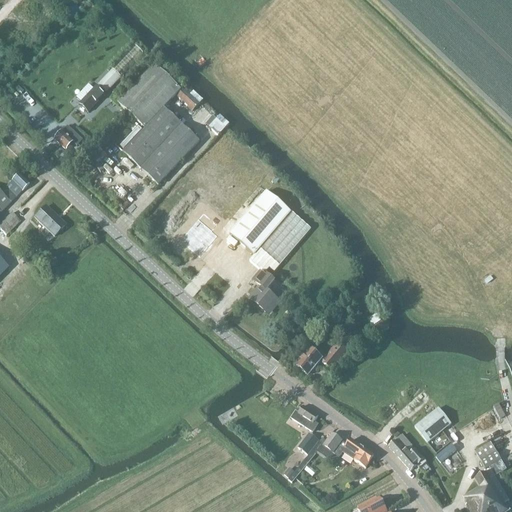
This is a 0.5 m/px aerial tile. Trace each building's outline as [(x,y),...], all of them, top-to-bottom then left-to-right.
[(83,0),(73,0),(73,1),(84,10),(89,4),(83,0)] [(45,4),(41,8),(51,17),(55,13),(45,4)] [(59,17),(51,24),(58,32),(66,25),(59,17)] [(8,32),(13,28),(7,20),(2,24),(8,32)] [(75,40),(80,35),(72,28),(67,34),(75,40)] [(111,28),(103,34),(110,43),(117,37),(111,28)] [(20,42),(25,38),(21,32),(16,35),(20,42)] [(28,49),(35,55),(39,51),(32,44),(28,49)] [(126,53),(124,59),(131,61),(133,56),(126,53)] [(51,72),(56,66),(47,58),(42,63),(51,72)] [(182,92),(181,91),(154,66),(118,105),(145,130),(165,110),(182,92)] [(5,73),(12,80),(16,76),(9,69),(5,73)] [(59,69),(54,73),(63,83),(68,78),(59,69)] [(121,79),(112,71),(98,86),(107,94),(121,79)] [(26,94),(30,90),(23,83),(19,88),(26,94)] [(88,113),(105,96),(96,87),(80,105),(88,113)] [(41,108),(45,101),(31,92),(30,94),(31,94),(27,100),(41,108)] [(199,143),(165,110),(145,130),(124,154),(158,186),(199,143)] [(212,130),(208,135),(215,140),(225,127),(215,119),(208,128),(212,130)] [(83,141),(79,137),(68,127),(55,141),(66,151),(73,143),(77,147),(83,141)] [(98,158),(94,162),(107,174),(115,166),(108,159),(104,163),(98,158)] [(113,171),(109,176),(118,184),(123,179),(113,171)] [(0,193),(0,194),(10,204),(29,185),(19,175),(0,194),(0,193)] [(0,193),(0,214),(10,204),(0,194),(0,193),(0,194),(0,193)] [(266,193),(229,235),(254,256),(291,214),(266,193)] [(54,238),(65,226),(45,208),(34,219),(45,229),(41,234),(45,238),(50,234),(54,238)] [(202,225),(186,243),(200,256),(226,229),(204,211),(196,220),(202,225)] [(0,230),(6,237),(20,222),(12,213),(0,225),(0,230)] [(254,256),(250,262),(265,275),(270,269),(275,273),(311,230),(292,213),(291,214),(254,256)] [(0,277),(8,269),(0,261),(0,277)] [(261,285),(252,297),(256,300),(253,303),(266,314),(276,300),(264,290),(266,288),(268,290),(274,283),(265,275),(258,282),(261,285)] [(373,309),(365,315),(373,327),(381,321),(373,309)] [(338,342),(325,358),(320,354),(317,357),(309,350),(296,367),(308,377),(320,362),(333,373),(340,365),(338,364),(349,352),(358,342),(348,333),(339,344),(338,342)] [(296,414),(292,420),(304,427),(313,434),(319,425),(315,423),(319,417),(303,407),(299,412),(298,415),(296,414)] [(438,409),(415,428),(428,445),(452,425),(438,409)] [(323,447),(334,455),(343,443),(332,435),(323,447)] [(407,452),(413,447),(403,436),(389,448),(402,463),(411,472),(416,467),(419,470),(427,463),(416,451),(410,456),(407,452)] [(302,444),(297,449),(307,457),(318,442),(312,437),(305,446),(302,444)] [(343,443),(334,455),(340,459),(346,449),(358,458),(355,462),(366,469),(374,457),(351,441),(348,446),(343,442),(343,443)] [(490,471),(475,480),(480,488),(463,499),(467,506),(466,507),(468,511),(508,511),(510,511),(506,504),(509,502),(495,477),(506,470),(501,461),(491,443),(475,453),(485,470),(489,468),(490,471)] [(291,463),(299,454),(293,449),(286,458),(291,463)] [(370,480),(382,474),(379,469),(367,476),(370,480)] [(386,511),(382,504),(380,505),(378,501),(378,500),(358,511),(386,511)]
